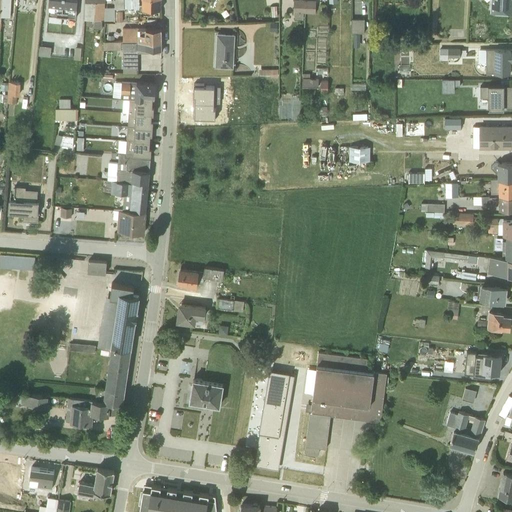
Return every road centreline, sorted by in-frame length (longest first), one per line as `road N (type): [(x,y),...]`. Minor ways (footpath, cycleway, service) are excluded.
road 1 (residential): [(159,248),(168,0)]
road 2 (residential): [(224,476),(456,511)]
road 3 (residential): [(129,457),(159,248)]
road 4 (residential): [(159,248),(0,236)]
road 5 (residential): [(511,378),(492,412),(461,511)]
road 6 (residential): [(0,440),(129,457)]
